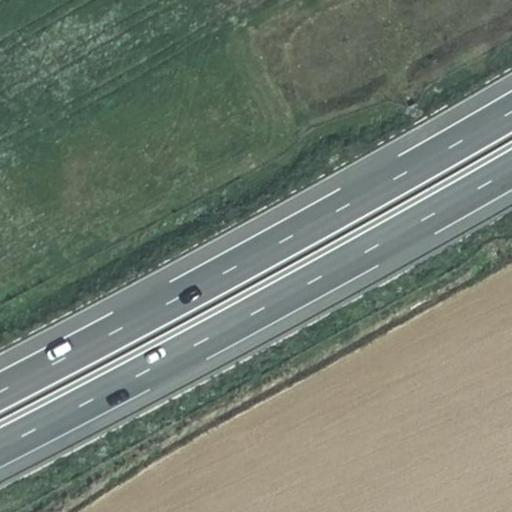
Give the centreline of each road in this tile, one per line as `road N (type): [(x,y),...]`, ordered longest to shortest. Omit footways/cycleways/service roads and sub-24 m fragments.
road 1 (motorway): [(511,112),(0,389)]
road 2 (motorway): [(0,446),(511,170)]
